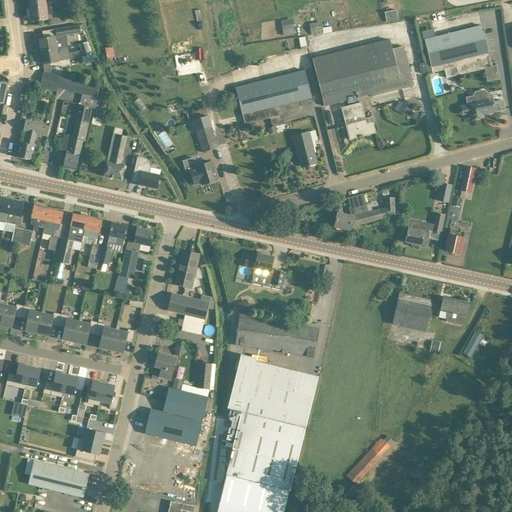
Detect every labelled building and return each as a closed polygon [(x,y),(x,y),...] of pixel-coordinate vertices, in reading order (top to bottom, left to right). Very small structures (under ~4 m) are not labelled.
[(45,5),(30,6),(32,21),(56,19),(55,13),(46,14),(45,5)] [(384,12),(386,22),(399,20),(397,10),(384,12)] [(282,27),(295,25),(294,18),(281,20),(282,27)] [(310,22),(311,34),(324,32),(323,21),(310,22)] [(41,51),(67,47),(66,36),(80,33),(79,25),(52,30),(53,37),(39,39),(41,51)] [(488,53),(488,52),(484,38),(480,25),(424,39),(429,62),(424,63),(427,74),(445,70),(447,78),(491,67),(488,53)] [(301,49),(307,48),(305,36),(299,38),(301,49)] [(324,107),(346,101),(347,106),(340,108),(349,140),(375,133),(371,117),(365,119),(361,102),(358,103),(357,98),(369,95),(370,97),(413,86),(403,46),(391,49),(389,39),(312,59),(324,107)] [(79,44),(83,56),(91,54),(87,42),(79,44)] [(67,47),(41,51),(43,64),(70,59),(67,47)] [(82,64),(92,63),(95,62),(93,55),(90,56),(90,55),(81,57),(82,64)] [(51,73),(50,63),(43,64),(44,72),(51,73)] [(490,70),(490,80),(499,80),(498,69),(490,70)] [(312,103),(304,70),(235,88),(244,125),(269,118),(272,127),(276,126),(285,124),(281,111),(312,103)] [(43,73),(42,80),(58,84),(59,77),(43,73)] [(0,102),(4,104),(8,83),(0,81),(0,102)] [(63,89),(82,93),(97,97),(99,89),(65,81),(63,89)] [(484,118),(483,114),(496,112),(493,97),(488,98),(487,93),(484,90),(475,92),(473,96),(466,97),(467,105),(460,106),(458,109),(459,113),(462,115),(473,113),(474,120),(484,118)] [(79,105),(92,108),(95,109),(95,107),(97,99),(97,97),(82,93),(82,94),(79,105)] [(405,100),(401,106),(410,110),(413,104),(405,100)] [(66,151),(63,167),(76,170),(79,157),(83,141),(85,141),(92,108),(79,105),(68,151),(66,151)] [(38,146),(33,145),(36,134),(47,137),(49,126),(25,121),(23,131),(28,132),(25,143),(21,142),(17,157),(31,160),(32,154),(36,155),(38,146)] [(114,134),(125,136),(127,128),(116,125),(114,134)] [(218,147),(210,125),(195,131),(203,152),(218,147)] [(297,158),(299,157),(301,167),(308,165),(310,165),(315,163),(312,154),(315,153),(309,131),(291,136),(297,158)] [(121,180),(124,166),(121,165),(127,136),(125,136),(114,134),(113,133),(106,166),(103,176),(121,180)] [(47,162),(51,146),(45,145),(41,160),(47,162)] [(147,158),(138,156),(132,180),(139,182),(139,184),(157,188),(160,175),(150,173),(152,166),(147,158)] [(207,181),(208,183),(217,180),(212,162),(196,166),(197,167),(190,169),(195,185),(207,181)] [(461,190),(471,192),(475,169),(466,167),(461,190)] [(438,200),(448,202),(451,185),(441,183),(438,200)] [(368,212),(363,194),(363,193),(347,198),(350,207),(348,208),(350,215),(337,212),(334,228),(350,231),(351,227),(395,215),(394,197),(384,198),(384,208),(368,212)] [(461,198),(454,196),(452,205),(459,207),(461,198)] [(0,197),(0,221),(5,222),(10,199),(0,197)] [(5,222),(11,223),(19,225),(24,203),(10,199),(5,222)] [(38,226),(44,228),(48,208),(34,205),(29,224),(34,225),(33,229),(37,230),(38,226)] [(55,230),(59,231),(63,212),(48,208),(44,228),(43,234),(54,236),(55,230)] [(81,242),(83,235),(86,216),(73,213),(67,239),(81,242)] [(436,213),(431,233),(440,235),(445,215),(436,213)] [(83,235),(91,238),(98,239),(102,220),(86,216),(83,235)] [(428,246),(429,238),(423,237),(426,224),(411,221),(410,227),(408,227),(405,241),(412,243),(412,246),(418,247),(419,244),(422,245),(422,244),(428,246)] [(108,241),(116,243),(123,245),(127,226),(112,223),(108,241)] [(11,242),(21,244),(24,229),(14,227),(11,242)] [(139,250),(140,243),(150,246),(154,231),(137,228),(134,242),(128,241),(126,247),(132,249),(139,250)] [(32,231),(24,229),(21,244),(29,246),(32,231)] [(460,253),(464,233),(450,231),(446,250),(452,251),(452,252),(457,253),(458,252),(460,253)] [(48,249),(55,251),(53,259),(57,260),(62,239),(51,236),(48,249)] [(62,239),(57,260),(57,261),(54,276),(61,278),(64,263),(68,264),(73,241),(62,239)] [(92,244),(90,254),(100,256),(102,246),(92,244)] [(109,266),(113,248),(102,246),(100,256),(98,263),(109,266)] [(132,279),(138,252),(125,249),(120,274),(119,274),(116,285),(122,287),(125,277),(132,279)] [(199,254),(182,250),(174,284),(178,285),(178,286),(180,286),(180,285),(192,288),(194,278),(196,277),(197,273),(195,272),(199,254)] [(281,290),(282,286),(285,272),(276,270),(275,271),(271,270),(273,257),(258,254),(257,258),(255,257),(247,256),(245,265),(253,267),(255,268),(251,283),(281,290)] [(376,296),(384,300),(390,289),(383,285),(376,296)] [(399,292),(398,298),(392,324),(425,332),(432,300),(399,292)] [(139,293),(137,301),(143,302),(145,294),(139,293)] [(209,303),(172,294),(168,310),(205,319),(209,303)] [(463,325),(468,302),(443,297),(442,302),(440,311),(447,312),(446,321),(463,325)] [(241,312),(247,309),(244,301),(237,304),(241,312)] [(16,307),(5,305),(5,304),(0,325),(12,328),(12,327),(14,317),(21,318),(24,306),(17,304),(16,307)] [(31,307),(24,306),(21,318),(28,320),(25,330),(25,331),(37,333),(42,313),(30,310),(31,307)] [(53,315),(42,313),(37,333),(49,336),(49,335),(51,325),(58,326),(61,314),(54,312),(53,315)] [(315,357),(320,325),(240,313),(235,345),(315,357)] [(68,316),(61,314),(58,326),(65,328),(63,338),(62,338),(62,339),(74,342),(79,321),(67,318),(68,316)] [(110,325),(134,330),(135,326),(111,320),(110,325)] [(90,324),(79,321),(74,342),(86,344),(88,333),(95,335),(98,322),(91,321),(90,324)] [(105,324),(98,322),(95,335),(102,336),(100,347),(99,347),(111,350),(116,329),(104,327),(105,324)] [(127,332),(116,329),(111,350),(123,353),(123,352),(125,341),(132,343),(135,331),(128,329),(127,332)] [(483,336),(476,331),(464,353),(471,357),(476,349),(476,348),(483,336)] [(178,343),(175,349),(184,353),(186,347),(178,343)] [(439,345),(432,343),(430,351),(438,352),(439,345)] [(171,380),(177,358),(157,353),(154,367),(161,368),(159,377),(171,380)] [(228,408),(241,412),(226,474),(290,490),(303,437),(250,424),(254,404),(289,412),(299,371),(240,357),(228,408)] [(212,364),(199,363),(197,388),(210,389),(212,364)] [(9,373),(6,385),(24,389),(30,366),(18,364),(16,375),(9,373)] [(30,366),(24,389),(25,389),(26,387),(36,389),(41,369),(30,366)] [(250,424),(303,437),(318,376),(299,371),(289,412),(254,404),(250,424)] [(46,381),(43,393),(62,397),(67,375),(56,372),(53,383),(46,381)] [(67,375),(62,397),(63,392),(74,395),(78,377),(67,375)] [(172,388),(181,390),(183,380),(175,378),(172,388)] [(93,380),(87,403),(99,405),(104,383),(93,380)] [(104,383),(99,405),(100,401),(110,403),(109,408),(117,409),(119,398),(113,396),(115,385),(104,383)] [(196,446),(208,398),(179,390),(169,388),(163,412),(151,409),(145,433),(196,446)] [(14,403),(13,408),(26,411),(27,405),(14,403)] [(79,406),(77,416),(83,417),(85,407),(79,406)] [(87,428),(84,439),(102,443),(105,432),(87,428)] [(391,446),(390,446),(394,441),(387,436),(383,440),(381,438),(347,475),(356,484),(391,446)] [(80,438),(75,457),(95,461),(96,454),(99,455),(102,443),(84,439),(80,438)] [(31,475),(29,484),(83,497),(89,474),(34,460),(34,461),(31,475)]
